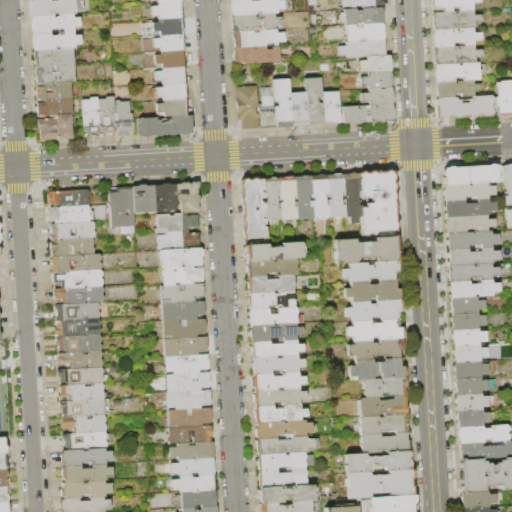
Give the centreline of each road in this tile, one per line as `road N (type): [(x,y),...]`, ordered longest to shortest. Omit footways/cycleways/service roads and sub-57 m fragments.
road 1 (residential): [(206,0),(236,511)]
road 2 (residential): [(6,0),(35,511)]
road 3 (residential): [(415,145),(0,168)]
road 4 (secondary): [(419,205),(436,511)]
